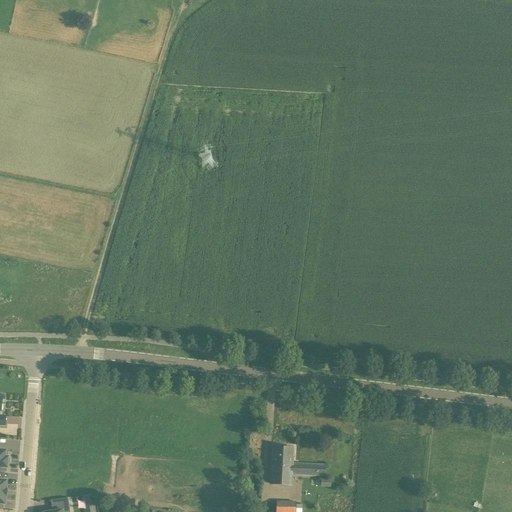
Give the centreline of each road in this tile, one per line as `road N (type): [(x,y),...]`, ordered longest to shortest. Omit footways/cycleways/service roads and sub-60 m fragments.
road 1 (tertiary): [(511,404),(37,350)]
road 2 (track): [(81,352),(177,13)]
road 3 (unclassified): [(23,511),(37,350)]
